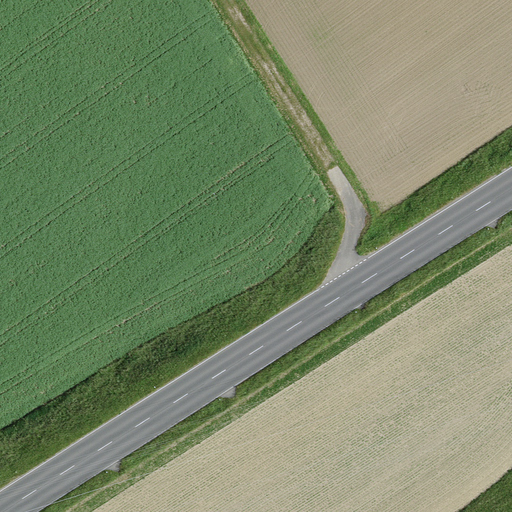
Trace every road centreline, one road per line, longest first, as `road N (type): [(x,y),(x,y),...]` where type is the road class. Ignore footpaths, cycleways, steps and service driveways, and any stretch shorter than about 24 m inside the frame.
road 1 (primary): [(1,511),(511,187)]
road 2 (track): [(335,299),(353,208),(225,0)]
